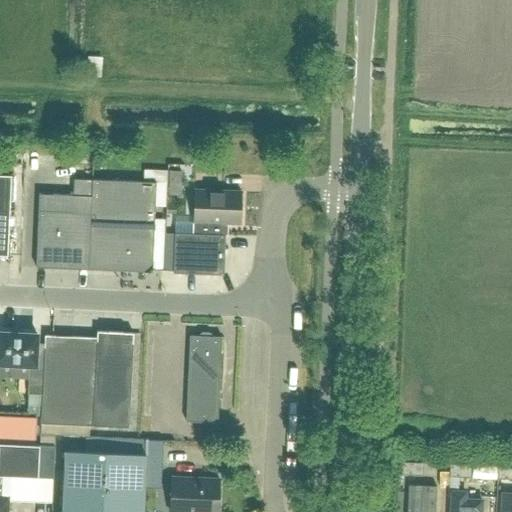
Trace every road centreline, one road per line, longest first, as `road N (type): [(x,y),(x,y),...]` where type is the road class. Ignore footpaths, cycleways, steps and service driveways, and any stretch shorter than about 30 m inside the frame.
road 1 (tertiary): [(346,511),(357,188)]
road 2 (unclassified): [(0,295),(268,303)]
road 3 (unclassified): [(274,511),(281,330),(268,303)]
road 4 (tertiary): [(357,188),(366,0)]
road 5 (unclassified): [(268,303),(284,191),(357,188)]
